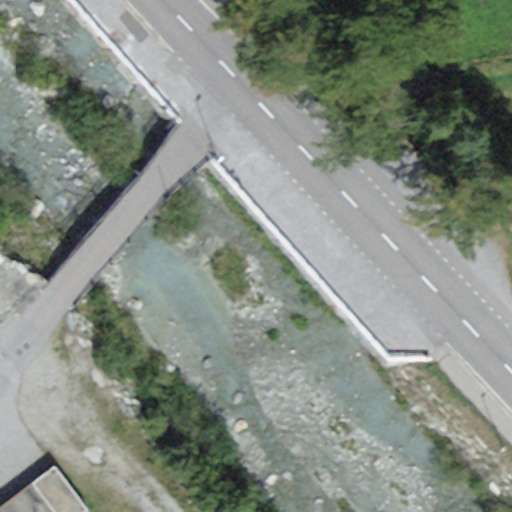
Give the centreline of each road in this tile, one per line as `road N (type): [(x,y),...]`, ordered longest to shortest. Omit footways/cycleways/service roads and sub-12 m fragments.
road 1 (tertiary): [(223,92),(511,387)]
road 2 (residential): [(0,358),(223,92)]
road 3 (track): [(511,68),(386,81),(279,151)]
road 4 (tertiary): [(140,0),(223,92)]
